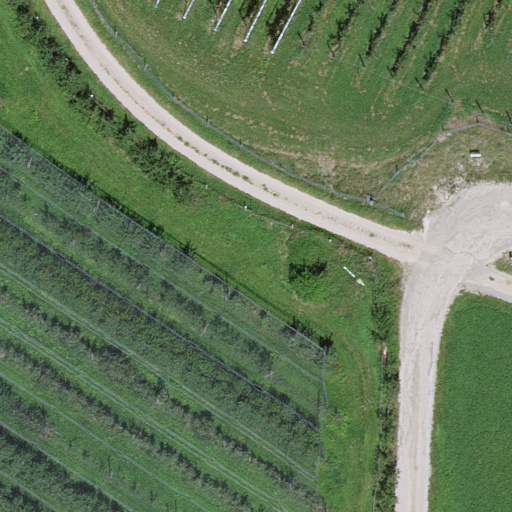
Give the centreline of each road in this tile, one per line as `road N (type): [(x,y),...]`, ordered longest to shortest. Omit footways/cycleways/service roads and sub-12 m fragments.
road 1 (track): [(44,0),(142,125),(242,182),(511,287)]
road 2 (track): [(408,246),(398,511)]
